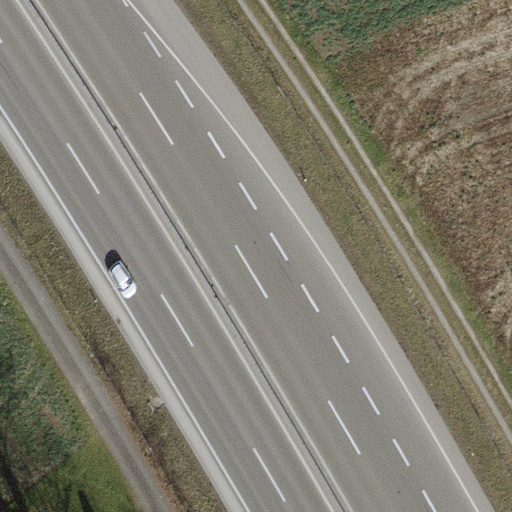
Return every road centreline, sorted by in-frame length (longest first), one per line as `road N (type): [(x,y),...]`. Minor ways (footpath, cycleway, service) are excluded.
road 1 (motorway): [(396,511),(84,0)]
road 2 (motorway): [(0,42),(290,511)]
road 3 (track): [(511,424),(240,0)]
road 4 (track): [(161,511),(0,245)]
